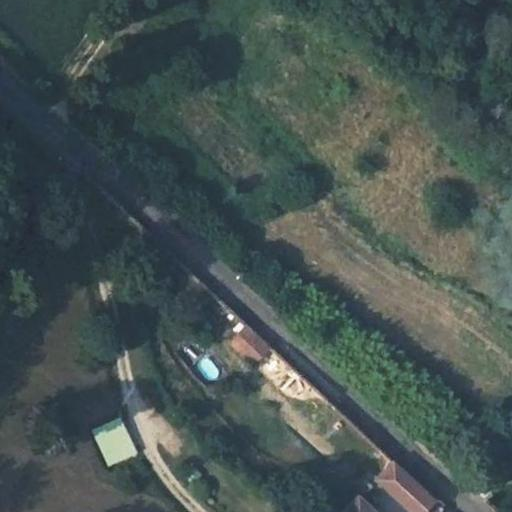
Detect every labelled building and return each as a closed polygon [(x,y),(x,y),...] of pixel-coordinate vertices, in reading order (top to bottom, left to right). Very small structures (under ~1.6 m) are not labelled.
[(231,337),(267,371),(279,349),(247,318),(231,337)] [(330,397),(279,349),(267,371),(315,414),(330,397)] [(194,367),(209,382),(222,370),(207,354),(194,367)] [(92,431),(108,467),(138,454),(122,418),(92,431)] [(415,511),(432,494),(399,463),(381,482),(414,511),(415,511)] [(443,511),(447,508),(432,494),(415,511),(443,511)] [(375,511),(362,500),(352,511),(375,511)]
